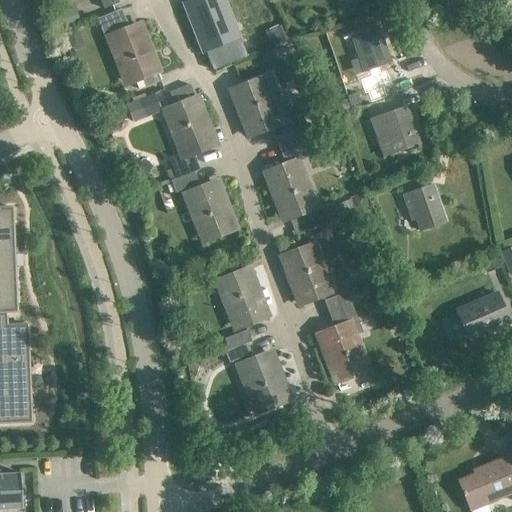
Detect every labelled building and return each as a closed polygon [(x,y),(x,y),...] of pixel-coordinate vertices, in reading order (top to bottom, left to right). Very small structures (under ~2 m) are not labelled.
[(203,51),(232,39),(216,0),(196,0),(185,5),(203,51)] [(120,10),(96,20),(109,52),(114,50),(127,83),(156,71),(138,25),(128,29),(120,10)] [(286,40),(279,26),(265,32),(271,46),(286,40)] [(362,73),(388,63),(374,26),(348,36),(362,73)] [(260,80),(231,91),(249,137),(270,129),(273,136),(295,128),(305,124),(300,112),(276,121),(260,80)] [(346,97),(350,107),(360,103),(356,93),(346,97)] [(185,157),(214,146),(196,99),(167,111),(185,157)] [(383,158),(391,155),(417,145),(404,108),(378,117),(370,120),(383,158)] [(273,136),(277,148),(299,139),(295,128),(273,136)] [(299,139),(277,148),(282,159),(304,150),(299,139)] [(172,168),(176,179),(193,172),(198,170),(194,159),(172,168)] [(283,220),(312,209),(294,163),(265,174),(283,220)] [(193,172),(176,179),(170,182),(175,193),(197,185),(193,172)] [(205,241),(234,229),(216,183),(187,195),(205,241)] [(418,231),(445,222),(432,186),(401,197),(404,206),(408,204),(418,231)] [(0,423),(30,422),(26,325),(5,326),(5,313),(15,312),(13,268),(9,268),(9,254),(12,254),(10,208),(0,208),(0,423)] [(299,304),(328,293),(310,247),(281,258),(299,304)] [(413,269),(405,272),(408,280),(416,277),(413,269)] [(237,328),(265,316),(247,270),(218,281),(237,328)] [(345,293),(323,302),(328,313),(349,304),(345,293)] [(492,329),(507,323),(495,294),(455,311),(466,337),(491,327),(492,329)] [(349,304),(328,313),(332,323),(338,321),(354,315),(349,304)] [(340,326),(317,336),(335,382),(365,370),(353,339),(362,336),(354,315),(338,321),(340,326)] [(229,351),(247,343),(250,342),(246,331),(224,339),(229,351)] [(229,363),(251,354),(247,343),(229,351),(224,352),(229,363)] [(259,411),(287,400),(269,354),(241,365),(259,411)] [(511,470),(509,472),(503,459),(476,470),(478,475),(457,483),(468,511),(511,492),(511,470)] [(0,510),(21,509),(18,473),(0,474),(0,510)]
